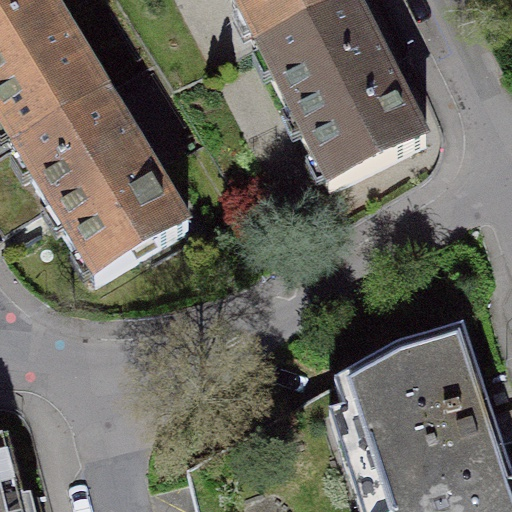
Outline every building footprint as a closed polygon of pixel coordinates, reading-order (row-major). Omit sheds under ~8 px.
[(0,0),(0,160),(105,96),(46,0),(0,0)] [(351,0),(230,0),(256,51),(352,2),(351,0)] [(389,75),(352,2),(256,51),(329,197),(426,148),(389,75)] [(188,234),(105,96),(0,160),(0,233),(4,240),(49,212),(54,220),(96,290),(188,234)] [(397,352),(335,390),(374,511),(439,511),(511,488),(511,481),(497,436),(463,331),(397,352)] [(374,511),(335,390),(187,477),(195,511),(374,511)] [(0,511),(33,511),(31,501),(23,503),(7,442),(0,443),(0,511)] [(511,511),(511,488),(439,511),(511,511)]
